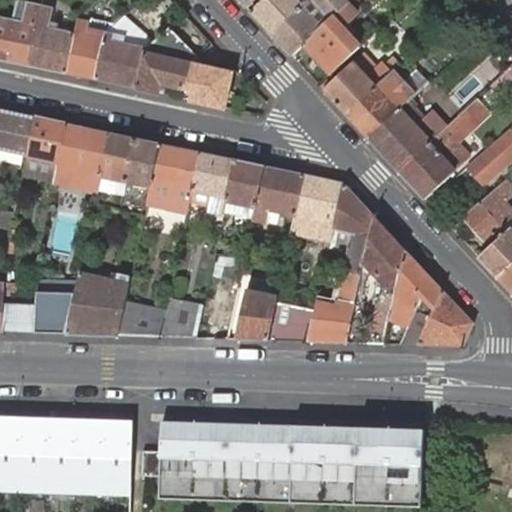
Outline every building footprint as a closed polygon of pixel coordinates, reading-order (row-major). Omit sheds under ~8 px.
[(239,0),(248,9),(256,0),(239,0)] [(308,0),(264,0),(251,12),(272,35),(308,0)] [(303,46),(322,29),(306,11),(312,5),(315,4),(319,0),(308,0),(272,35),(292,56),(303,46)] [(322,29),(349,4),(345,0),(319,0),(315,4),(312,5),(306,11),(322,29)] [(0,59),(28,65),(40,6),(29,3),(24,23),(0,17),(0,59)] [(331,76),(361,48),(351,37),(343,28),(348,24),(359,14),(349,4),(322,29),(303,46),(315,58),(319,63),(331,76)] [(67,73),(75,34),(48,28),(52,8),(40,6),(28,65),(67,73)] [(106,34),(105,40),(147,49),(153,44),(154,42),(125,16),(113,27),(106,34)] [(96,80),(105,40),(85,36),(87,22),(78,20),(75,34),(67,73),(96,80)] [(113,27),(87,22),(85,36),(105,40),(106,34),(113,27)] [(105,40),(96,80),(138,89),(145,55),(147,49),(105,40)] [(147,49),(145,55),(157,57),(158,51),(153,44),(147,49)] [(184,89),(189,64),(174,61),(157,57),(145,55),(138,89),(159,93),(160,89),(161,84),(167,85),(184,89)] [(366,79),(377,69),(364,55),(353,64),(366,79)] [(375,89),(401,65),(395,59),(393,62),(391,61),(386,65),(385,64),(381,65),(377,69),(366,79),(353,64),(325,91),(347,115),(375,89)] [(193,101),(225,108),(232,74),(189,64),(184,89),(189,89),(195,90),(194,95),(193,101)] [(388,103),(375,89),(347,115),(370,139),(409,102),(423,89),(414,79),(388,103)] [(438,136),(447,128),(432,112),(424,119),(417,126),(411,120),(419,113),(409,102),(370,139),(400,172),(438,136)] [(36,117),(2,110),(0,117),(0,149),(27,155),(36,117)] [(417,126),(424,119),(419,113),(411,120),(417,126)] [(51,170),(57,172),(68,124),(36,117),(27,155),(53,161),(51,170)] [(57,172),(55,182),(76,187),(80,171),(85,172),(103,176),(112,134),(68,124),(57,172)] [(511,161),(511,130),(471,168),(486,185),(511,161)] [(112,134),(103,176),(109,177),(127,181),(136,139),(112,134)] [(465,164),(438,136),(400,172),(426,200),(465,164)] [(161,145),(136,139),(127,181),(146,186),(152,187),(161,145)] [(203,154),(161,145),(152,187),(149,201),(148,203),(158,205),(162,186),(167,187),(194,193),(203,154)] [(217,213),(224,215),(225,210),(227,202),(237,161),(203,154),(194,193),(192,202),(210,206),(213,194),(221,196),(217,213)] [(257,208),(266,167),(237,161),(227,202),(257,208)] [(296,216),(305,176),(266,167),(257,208),(255,217),(254,220),(266,222),(268,216),(275,218),(276,216),(277,212),(285,213),(296,216)] [(85,172),(80,171),(76,187),(99,191),(100,190),(103,176),(85,172)] [(109,177),(103,176),(100,190),(124,195),(126,186),(127,181),(109,177)] [(332,240),(345,184),(305,176),(296,216),(293,231),(332,240)] [(511,184),(507,179),(465,217),(488,242),(511,220),(511,207),(507,203),(511,198),(511,184)] [(146,186),(127,181),(126,186),(124,195),(149,201),(152,187),(146,186)] [(362,276),(365,262),(376,218),(345,184),(332,240),(331,245),(330,249),(350,254),(346,272),(362,276)] [(192,202),(194,193),(167,187),(162,186),(158,205),(189,212),(192,202)] [(227,202),(225,210),(255,217),(257,208),(227,202)] [(151,223),(184,226),(185,211),(153,208),(151,223)] [(376,310),(368,344),(384,344),(390,317),(406,250),(376,218),(365,262),(370,267),(387,286),(376,310)] [(511,229),(480,258),(499,278),(511,292),(511,229)] [(406,250),(390,317),(412,327),(419,311),(432,318),(444,291),(406,250)] [(317,311),(309,342),(347,343),(354,310),(355,306),(357,302),(362,276),(346,272),(338,307),(318,303),(317,311)] [(79,281),(68,334),(119,336),(126,302),(130,285),(117,283),(100,279),(81,274),(79,281)] [(119,274),(117,283),(130,285),(132,277),(119,274)] [(79,281),(38,279),(37,304),(36,333),(68,334),(79,281)] [(250,281),(237,339),(269,340),(278,303),(281,288),(250,281)] [(205,304),(197,338),(231,339),(242,287),(210,286),(208,304),(205,304)] [(412,327),(404,345),(418,345),(465,347),(475,324),(444,291),(432,318),(419,311),(412,327)] [(168,311),(162,337),(182,338),(197,338),(205,304),(171,299),(168,311)] [(126,302),(119,336),(162,337),(168,311),(126,302)] [(37,304),(4,303),(4,332),(36,333),(37,304)] [(278,303),(269,340),(309,342),(317,311),(278,303)] [(131,428),(0,422),(0,495),(129,500),(131,428)] [(291,431),(158,426),(157,502),(290,510),(291,431)] [(421,511),(423,433),(291,431),(290,510),(387,511),(421,511)]
